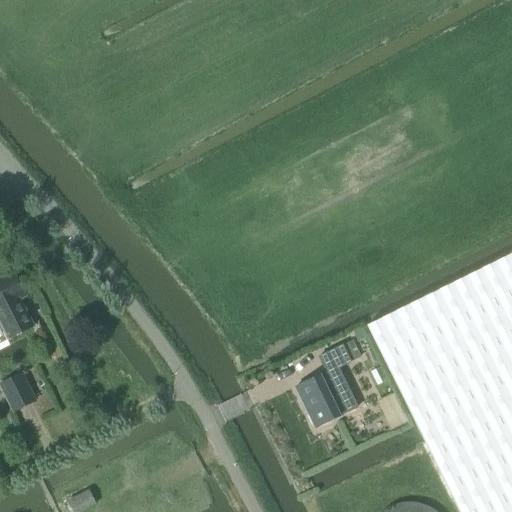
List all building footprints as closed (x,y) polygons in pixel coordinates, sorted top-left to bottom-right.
[(511,511),(511,252),(365,325),(457,511),(511,511)] [(11,271),(0,276),(0,341),(7,338),(32,326),(21,304),(19,305),(16,300),(24,296),(11,271)] [(361,326),(351,330),(356,340),(366,336),(361,326)] [(324,372),(294,387),(314,428),(342,414),(356,407),(336,368),(359,356),(351,340),(317,357),(324,372)] [(0,387),(12,411),(33,400),(20,374),(0,383),(0,387)] [(70,511),(77,511),(94,504),(87,489),(65,500),(70,511)]
